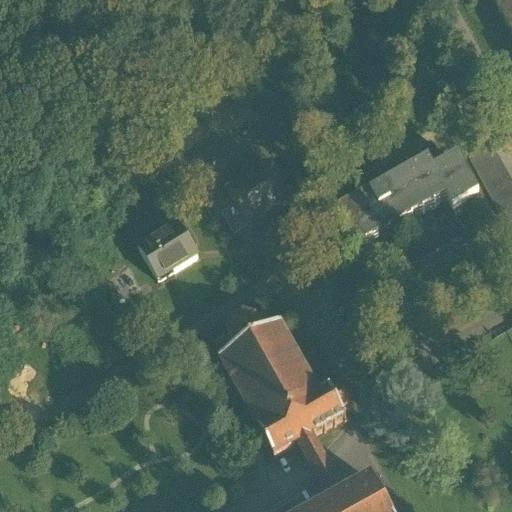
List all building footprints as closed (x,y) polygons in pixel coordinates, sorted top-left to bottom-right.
[(511,0),(494,0),(511,32),(511,0)] [(469,157),(511,236),(511,184),(491,146),(490,146),(469,157)] [(352,253),(365,246),(389,233),(446,202),(453,215),(477,201),(457,163),(434,176),(428,165),(370,197),(366,191),(355,197),(359,204),(333,217),(352,253)] [(193,167),(185,172),(197,193),(205,189),(193,167)] [(236,208),(249,230),(291,204),(270,170),(228,195),(236,208)] [(477,201),(453,215),(466,239),(409,270),(389,233),(365,246),(366,248),(369,246),(374,254),(371,255),(372,257),(391,291),(383,296),(398,323),(399,322),(397,319),(484,271),(486,275),(487,274),(480,260),(504,246),(497,234),(497,235),(497,234),(495,235),(477,201)] [(234,239),(249,230),(236,208),(221,217),(234,239)] [(138,252),(158,285),(198,261),(176,226),(165,232),(167,235),(138,252)] [(397,319),(399,322),(486,275),(484,271),(397,319)] [(219,361),(274,461),(297,448),(313,440),(346,421),(343,416),(349,413),(352,403),(347,395),(338,392),(332,395),(329,390),(319,396),(281,326),(273,330),(265,316),(256,322),(255,320),(243,317),(231,323),(227,336),(228,337),(214,345),(221,359),(219,361)] [(297,448),(326,500),(340,492),(337,487),(338,486),(313,440),(297,448)] [(386,511),(385,509),(380,511),(366,486),(359,490),(352,478),(338,486),(337,487),(340,492),(326,500),(330,506),(318,511),(386,511)] [(380,511),(385,509),(371,484),(366,486),(380,511)]
